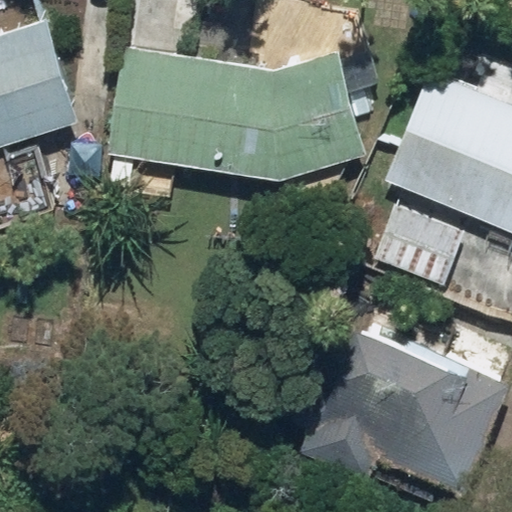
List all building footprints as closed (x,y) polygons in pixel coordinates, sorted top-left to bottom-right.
[(0,28),(0,221),(1,222),(9,131),(93,106),(59,6),(0,28)] [(289,55),(135,34),(121,140),(295,164),(383,141),(358,45),(289,55)] [(511,87),(441,59),(397,165),(511,212),(511,87)] [(473,224),(403,195),(382,248),(452,276),(473,224)] [(511,401),(511,369),(352,301),(310,400),(327,407),(315,435),(383,464),(393,440),(418,450),(407,476),(445,492),(455,468),(479,479),(511,401)]
